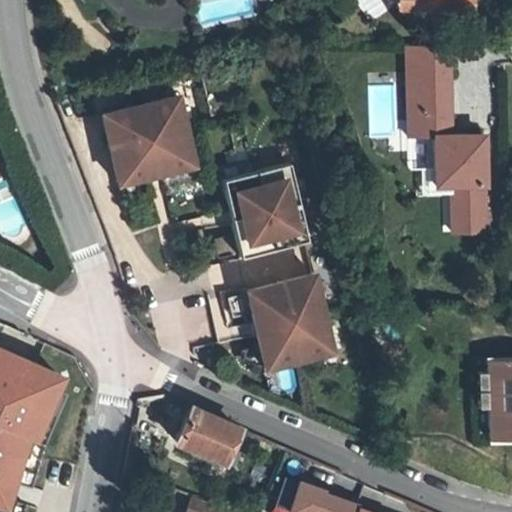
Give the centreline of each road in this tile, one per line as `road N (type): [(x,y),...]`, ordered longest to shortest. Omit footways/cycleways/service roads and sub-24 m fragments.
road 1 (tertiary): [(103,343),(63,198),(24,96),(10,0)]
road 2 (tertiary): [(95,511),(107,399),(103,343)]
road 3 (residential): [(103,343),(0,281)]
